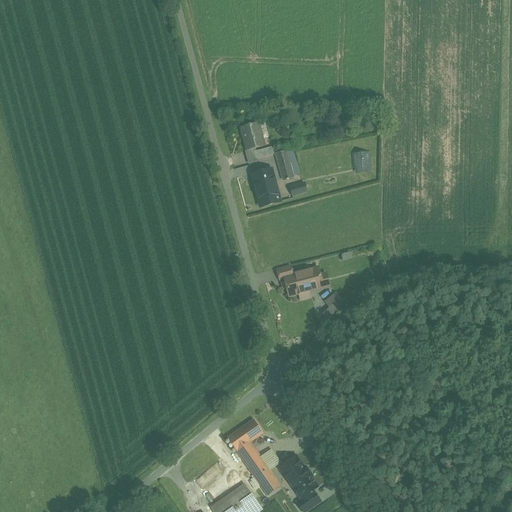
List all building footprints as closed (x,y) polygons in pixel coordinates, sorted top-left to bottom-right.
[(260,124),(240,129),(246,152),(266,147),(260,124)] [(273,148),(255,153),(257,161),(275,156),(273,148)] [(287,152),(276,155),(283,181),(294,178),(287,152)] [(370,153),(355,154),(356,174),(371,174),(370,153)] [(274,170),(252,176),(260,210),(283,204),(274,170)] [(306,183),(290,186),(293,197),(308,194),(306,183)] [(279,280),(284,279),(283,278),(294,275),(292,266),(276,270),(279,280)] [(294,275),(283,278),(284,279),(289,298),(298,296),(311,292),(325,288),(321,274),(320,268),(294,275)] [(326,273),(321,274),(325,288),(330,287),(326,273)] [(311,292),(298,296),(300,302),(312,299),(311,292)] [(336,293),(325,302),(330,308),(322,315),(326,320),(345,305),(336,293)] [(228,438),(269,497),(275,493),(282,487),(251,443),(264,435),(262,433),(259,428),(254,421),(228,438)] [(296,457),(279,469),(303,501),(297,505),(302,511),(308,511),(321,503),(314,493),(319,488),(296,457)] [(245,485),(211,509),(213,511),(263,511),(264,511),(252,495),(245,485)]
